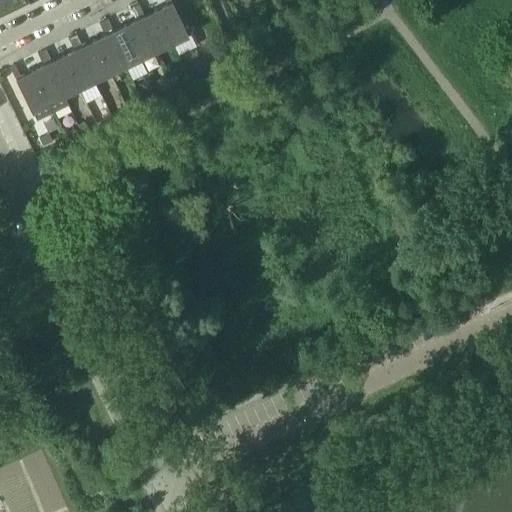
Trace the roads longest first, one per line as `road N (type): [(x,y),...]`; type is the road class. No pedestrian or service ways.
road 1 (unclassified): [(161,483),(511,312)]
road 2 (residential): [(161,483),(0,151)]
